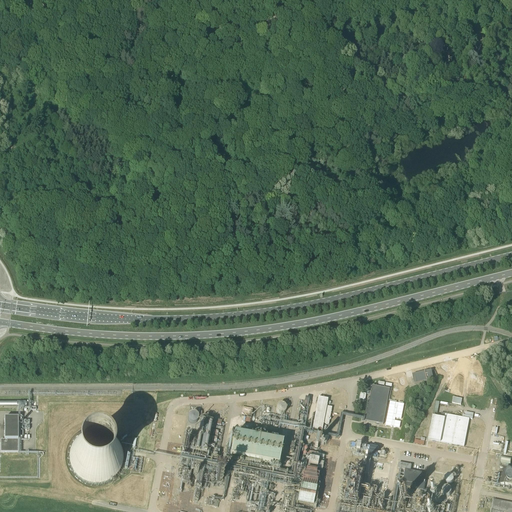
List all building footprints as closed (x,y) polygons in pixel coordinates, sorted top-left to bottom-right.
[(415,384),(434,380),(431,370),(412,375),(415,384)] [(470,380),(467,401),(477,402),(477,397),(486,398),(488,382),(470,380)] [(366,421),(383,425),(390,389),(372,386),(366,421)] [(312,429),(322,431),(323,424),(328,425),(332,408),(326,407),(328,400),(318,398),(312,429)] [(277,406),(276,412),(280,412),(280,415),(284,415),(285,407),(277,406)] [(428,440),(464,447),(469,419),(445,415),(445,418),(433,416),(428,440)] [(5,418),(5,440),(18,440),(18,418),(5,418)] [(98,433),(96,432),(94,433),(93,433),(91,433),(89,433),(88,434),(86,435),(85,435),(83,436),(82,437),(80,438),(79,439),(78,441),(77,441),(77,442),(76,443),(75,444),(74,446),(73,447),(73,448),(73,449),(72,450),(72,451),(72,452),(72,453),(71,455),(71,456),(71,458),(71,460),(72,461),(72,462),(72,463),(72,465),(73,466),(74,468),(74,470),(75,471),(76,473),(77,474),(78,475),(79,476),(80,477),(82,478),(83,478),(84,479),(86,480),(87,481),(89,481),(91,482),(92,482),(94,482),(96,482),(97,482),(99,482),(100,482),(102,482),(103,481),(105,481),(107,480),(108,479),(109,479),(110,478),(112,477),(113,476),(114,475),(115,474),(116,473),(117,471),(118,471),(118,469),(119,467),(120,466),(120,465),(120,464),(121,463),(121,462),(121,460),(121,459),(121,457),(121,456),(121,455),(121,453),(120,451),(120,450),(119,448),(119,446),(118,446),(117,444),(117,443),(116,443),(116,442),(115,441),(114,440),(114,439),(113,439),(112,438),(111,437),(110,437),(109,436),(108,435),(106,435),(105,434),(103,433),(101,433),(100,433),(98,433)] [(230,457),(278,466),(282,444),(235,435),(230,457)] [(1,440),(1,452),(18,452),(18,440),(5,440),(1,440)] [(369,456),(377,457),(379,448),(375,447),(375,446),(371,446),(371,448),(352,444),(352,448),(370,451),(369,456)] [(298,501),(313,503),(318,472),(317,472),(320,455),(308,453),(305,470),(303,470),(298,501)] [(500,463),(510,465),(511,458),(502,456),(500,463)] [(403,483),(410,484),(409,487),(424,490),(427,474),(411,471),(412,465),(399,463),(398,469),(405,470),(403,483)] [(511,470),(504,469),(501,486),(511,488),(511,470)] [(358,507),(365,474),(351,471),(345,504),(358,507)] [(454,481),(448,477),(444,483),(450,487),(454,481)] [(446,489),(443,495),(448,498),(452,493),(446,489)] [(216,508),(218,501),(207,499),(206,506),(216,508)] [(490,511),(511,511),(511,503),(493,500),(490,511)]
